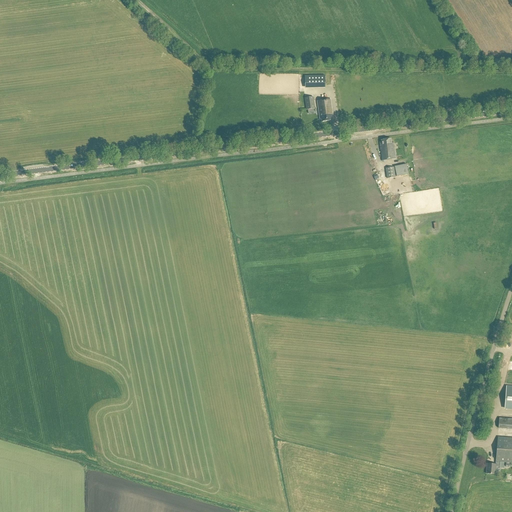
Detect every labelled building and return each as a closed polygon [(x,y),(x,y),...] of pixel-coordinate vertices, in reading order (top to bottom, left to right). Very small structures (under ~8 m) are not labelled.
[(325,76),(305,76),(305,89),(325,88),(325,76)] [(305,98),(307,110),(315,109),(313,97),(305,98)] [(322,123),(333,121),(330,100),(317,102),(320,120),(321,120),(322,123)] [(391,144),(390,139),(381,140),(381,142),(379,142),(382,161),(395,160),(393,144),(391,144)] [(406,165),(395,167),(397,177),(402,176),(403,180),(409,179),(406,165)] [(387,179),(395,178),(394,168),(386,169),(387,179)] [(511,428),(511,419),(500,419),(499,428),(511,428)] [(496,462),(504,463),(511,463),(511,438),(497,437),(496,462)] [(504,463),(496,462),(496,465),(486,464),(486,474),(496,475),(496,468),(500,468),(500,469),(504,469),(504,463)]
